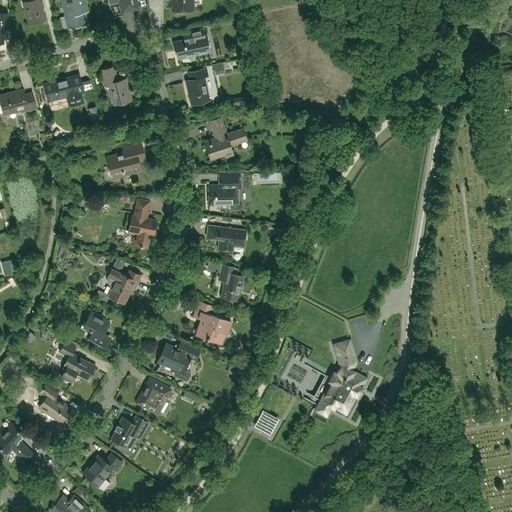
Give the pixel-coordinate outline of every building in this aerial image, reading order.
[(45,20),(39,0),(30,0),(23,2),(29,24),(45,20)] [(86,24),(81,5),(86,4),(84,0),(66,0),(68,7),(64,8),(69,28),(86,24)] [(109,0),(109,1),(113,0),(126,0),(130,10),(138,8),(135,0),(109,0)] [(171,0),(172,9),(193,9),(192,0),(171,0)] [(0,40),(2,41),(1,27),(9,26),(8,12),(0,13),(0,40)] [(205,34),(204,28),(186,32),(188,39),(175,42),(179,58),(210,51),(206,34),(205,34)] [(224,74),(221,64),(211,66),(214,77),(224,74)] [(131,100),(125,78),(117,80),(113,66),(101,69),(104,84),(108,83),(114,105),(131,100)] [(209,100),(204,77),(208,76),(206,68),(188,72),(190,80),(186,81),(191,104),(209,100)] [(83,91),(79,75),(44,84),(48,100),(68,95),(70,105),(83,102),(80,92),(83,91)] [(36,107),(32,93),(24,95),(23,90),(0,95),(0,100),(1,104),(0,104),(0,113),(20,108),(21,111),(36,107)] [(100,124),(95,107),(89,108),(93,126),(100,124)] [(247,140),(243,128),(226,133),(221,117),(209,120),(215,137),(204,140),(206,144),(211,159),(224,154),(225,158),(234,155),(232,152),(233,152),(231,146),(247,140)] [(141,170),(137,155),(144,154),(141,142),(122,147),(123,152),(106,156),(110,169),(113,168),(115,177),(125,175),(124,172),(131,170),(131,173),(141,170)] [(241,188),(240,173),(219,173),(220,185),(208,186),(209,204),(239,203),(239,188),(241,188)] [(152,236),(155,220),(145,218),(149,201),(137,198),(134,216),(132,215),(128,231),(138,233),(137,236),(135,245),(146,248),(148,236),(149,235),(152,236)] [(243,247),(245,229),(208,225),(206,237),(221,239),(220,249),(242,251),(243,247)] [(60,245),(57,256),(61,258),(66,248),(60,245)] [(238,300),(243,277),(237,275),(239,268),(222,264),(218,279),(225,280),(221,296),(238,300)] [(124,303),(131,287),(134,289),(140,275),(130,270),(127,275),(111,268),(107,276),(108,276),(107,277),(107,278),(107,279),(107,280),(107,281),(107,282),(107,283),(108,284),(109,285),(110,286),(111,287),(112,288),(108,295),(124,303)] [(12,277),(16,284),(21,281),(17,274),(12,277)] [(49,284),(46,290),(54,293),(57,287),(49,284)] [(105,302),(108,295),(97,292),(95,298),(105,302)] [(200,323),(199,323),(197,331),(196,334),(207,338),(206,339),(208,340),(209,336),(215,339),(215,341),(221,343),(225,332),(226,332),(230,320),(215,315),(211,314),(214,306),(199,300),(193,316),(201,319),(200,323)] [(111,336),(103,332),(109,321),(91,311),(83,326),(92,331),(88,339),(105,347),(111,336)] [(95,365),(72,353),(75,346),(65,341),(59,351),(68,356),(64,362),(67,364),(61,376),(72,382),(76,373),(88,379),(95,365)] [(190,361),(191,357),(196,359),(200,350),(180,341),(177,349),(174,348),(174,347),(168,344),(160,362),(175,369),(174,371),(174,373),(174,375),(176,376),(184,380),(186,380),(187,379),(188,378),(190,375),(190,373),(189,371),(188,370),(185,369),(189,360),(190,361)] [(340,365),(336,373),(334,372),(329,380),(331,381),(320,401),(333,408),(334,406),(344,412),(347,407),(349,408),(356,394),(357,395),(362,387),(361,386),(365,378),(354,372),(354,371),(351,369),(356,361),(350,342),(335,346),(340,365)] [(315,365),(321,372),(331,364),(325,357),(315,365)] [(158,413),(171,389),(150,378),(136,402),(158,413)] [(71,408),(54,396),(59,389),(47,381),(39,392),(45,397),(39,405),(53,415),(52,416),(61,423),(71,408)] [(195,395),(185,391),(182,398),(192,402),(195,395)] [(270,432),(278,418),(264,410),(256,424),(270,432)] [(139,438),(148,423),(136,416),(131,424),(122,418),(118,425),(117,424),(114,429),(116,430),(112,437),(126,446),(133,434),(139,438)] [(20,440),(24,435),(12,423),(0,435),(0,447),(7,454),(12,448),(26,462),(34,454),(20,440)] [(104,478),(113,468),(115,469),(122,461),(112,453),(105,460),(98,454),(83,473),(102,489),(104,489),(109,483),(109,481),(104,478)] [(77,486),(74,490),(79,495),(83,491),(77,486)] [(88,511),(90,510),(73,494),(68,499),(63,494),(52,506),(58,511),(88,511)]
